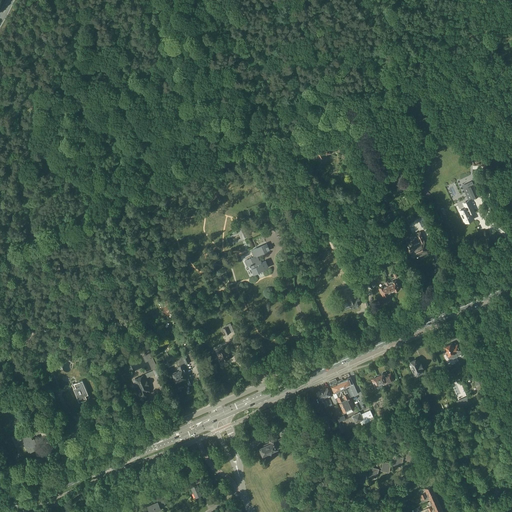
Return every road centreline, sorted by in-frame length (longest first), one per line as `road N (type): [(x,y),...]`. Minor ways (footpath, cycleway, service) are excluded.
road 1 (track): [(0,249),(203,167),(271,130),(256,52),(231,0)]
road 2 (primary): [(223,415),(511,285)]
road 3 (primary): [(3,511),(211,420)]
road 4 (residential): [(278,380),(153,434)]
